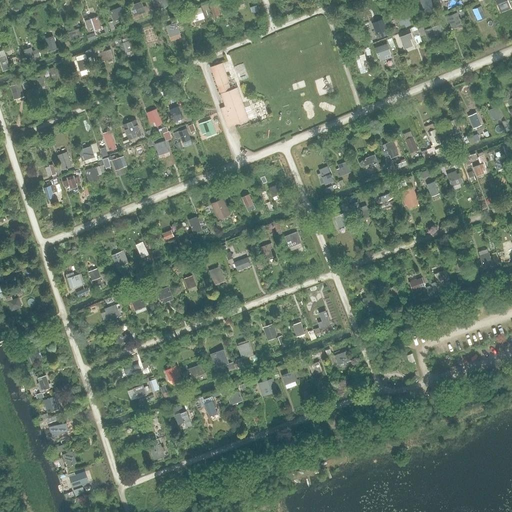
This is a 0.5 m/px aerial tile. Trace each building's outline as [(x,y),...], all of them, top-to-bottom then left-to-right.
[(160,10),(156,0),(155,0),(152,1),(156,12),(160,10)] [(165,0),(158,0),(161,9),(170,6),(168,0),(165,0)] [(431,0),(423,0),(428,13),(435,10),(431,0)] [(440,5),(439,0),(435,2),(439,15),(445,13),(442,4),(440,5)] [(458,4),(456,0),(443,0),(447,9),(458,4)] [(507,0),(496,0),(495,1),(499,10),(510,6),(507,0)] [(221,1),(210,5),(214,17),(220,15),(218,9),(223,8),(223,7),(221,1)] [(135,4),(130,6),(135,20),(147,16),(141,2),(135,4)] [(121,6),(110,11),(113,20),(124,15),(121,6)] [(481,6),(473,9),(478,21),(485,18),(481,6)] [(201,7),(190,11),(194,22),(204,18),(201,7)] [(406,10),(396,14),(400,25),(404,24),(405,27),(410,25),(408,19),(409,19),(406,10)] [(448,16),(445,17),(448,24),(450,23),(452,29),(461,25),(457,13),(448,16)] [(97,17),(85,21),(87,27),(92,26),(94,30),(101,28),(97,17)] [(167,26),(166,26),(169,38),(170,37),(180,34),(176,23),(167,26)] [(377,39),(388,35),(384,23),(373,27),(377,39)] [(439,25),(424,30),(428,41),(436,38),(435,34),(442,32),(439,25)] [(157,42),(152,28),(145,31),(149,44),(157,42)] [(80,29),(68,33),(70,40),(83,37),(80,29)] [(411,33),(400,37),(404,49),(412,46),(410,39),(413,38),(411,33)] [(349,36),(348,36),(352,48),(360,46),(356,34),(349,36)] [(45,39),(49,51),(57,48),(53,36),(45,39)] [(125,42),(122,43),(125,53),(134,50),(132,43),(135,42),(133,36),(124,39),(125,42)] [(387,44),(375,48),(379,58),(390,54),(387,44)] [(25,50),(24,50),(27,60),(40,55),(38,50),(33,52),(31,48),(25,50)] [(91,49),(85,52),(87,58),(93,56),(91,49)] [(111,49),(99,53),(102,62),(103,61),(114,58),(111,49)] [(364,54),(355,57),(359,68),(368,66),(364,54)] [(0,57),(0,62),(3,72),(11,69),(5,55),(0,57)] [(88,58),(77,62),(80,71),(91,68),(88,58)] [(230,82),(223,63),(210,67),(217,86),(218,85),(229,82),(230,82)] [(67,79),(63,67),(57,69),(61,81),(67,79)] [(41,77),(32,80),(34,84),(36,83),(38,89),(45,86),(41,77)] [(231,90),(229,82),(218,85),(225,107),(220,109),(227,128),(249,120),(238,88),(231,90)] [(21,84),(10,87),(14,100),(24,96),(21,84)] [(184,119),(179,105),(170,109),(175,122),(184,119)] [(497,107),(488,110),(493,122),(494,121),(502,118),(497,107)] [(158,113),(148,117),(151,124),(155,122),(156,126),(163,124),(158,113)] [(469,116),(469,117),(474,128),(481,125),(476,114),(469,116)] [(214,130),(211,120),(199,124),(203,134),(214,130)] [(455,120),(447,123),(452,135),(454,134),(455,138),(460,137),(459,132),(460,132),(455,120)] [(132,121),(127,123),(129,128),(125,130),(129,140),(141,135),(138,125),(134,127),(132,121)] [(179,131),(174,133),(176,138),(180,137),(182,142),(190,139),(186,129),(179,132),(179,131)] [(435,130),(428,132),(433,146),(440,144),(435,130)] [(110,131),(103,134),(109,151),(116,148),(110,131)] [(480,140),(478,134),(469,138),(471,143),(480,140)] [(413,137),(405,140),(410,152),(417,149),(413,137)] [(165,141),(155,144),(159,155),(169,152),(165,141)] [(393,141),(381,146),(385,157),(393,154),(394,157),(399,155),(393,141)] [(91,146),(79,150),(82,161),(95,157),(91,146)] [(441,153),(439,149),(435,150),(434,147),(432,148),(427,150),(429,156),(436,153),(437,154),(441,153)] [(68,154),(58,158),(63,170),(72,166),(68,154)] [(362,160),(359,163),(365,168),(369,166),(368,164),(373,163),(375,166),(378,165),(374,155),(365,158),(366,159),(365,159),(363,161),(362,160)] [(115,156),(111,157),(117,175),(124,173),(122,168),(127,166),(124,157),(116,159),(115,156)] [(482,164),(473,167),(477,177),(487,173),(485,167),(488,166),(484,156),(479,157),(482,164)] [(506,157),(494,162),(497,171),(498,170),(510,166),(506,157)] [(407,165),(404,159),(400,161),(401,163),(397,165),(399,168),(407,165)] [(348,166),(336,170),(339,177),(350,172),(348,166)] [(96,167),(85,170),(89,182),(100,178),(96,167)] [(329,170),(320,173),(325,185),(333,182),(329,170)] [(456,172),(447,175),(452,187),(463,182),(459,173),(457,174),(456,172)] [(68,180),(63,182),(64,187),(69,185),(70,188),(77,187),(76,183),(80,182),(79,177),(74,178),(74,176),(67,178),(67,179),(68,180)] [(50,186),(43,188),(47,200),(48,200),(54,197),(53,193),(57,192),(58,193),(61,192),(59,184),(60,183),(58,177),(52,180),(54,185),(50,186)] [(345,186),(342,181),(337,183),(339,189),(345,186)] [(427,184),(427,185),(431,196),(439,193),(436,187),(438,186),(436,181),(427,184)] [(270,188),(269,188),(273,197),(283,193),(279,184),(270,188)] [(413,187),(400,192),(405,205),(418,200),(413,187)] [(376,189),(369,192),(371,198),(378,195),(376,189)] [(391,193),(376,198),(380,209),(395,204),(391,193)] [(243,197),(242,197),(248,211),(255,209),(249,194),(243,197)] [(223,198),(211,204),(218,220),(230,214),(223,198)] [(371,217),(367,205),(355,209),(359,221),(371,217)] [(340,215),(332,218),(336,228),(348,224),(345,215),(341,216),(340,215)] [(189,220),(188,220),(194,234),(202,231),(201,226),(204,225),(201,217),(198,218),(197,219),(197,217),(189,220)] [(171,230),(161,234),(164,241),(174,236),(171,230)] [(297,232),(285,237),(289,248),(301,243),(297,232)] [(511,254),(511,243),(511,240),(501,244),(506,257),(511,254)] [(143,242),(136,245),(142,258),(149,254),(143,242)] [(271,244),(261,247),(262,252),(265,251),(268,258),(273,256),(270,249),(272,248),(271,244)] [(123,252),(113,256),(118,267),(127,263),(123,252)] [(488,253),(479,256),(484,269),(493,266),(488,253)] [(235,263),(234,263),(237,271),(238,271),(250,265),(247,258),(235,263)] [(458,265),(453,266),(455,273),(468,269),(465,259),(457,262),(458,265)] [(219,267),(209,271),(213,282),(223,278),(219,267)] [(89,272),(92,280),(91,281),(92,286),(101,282),(97,269),(89,272)] [(444,271),(434,275),(438,284),(448,281),(444,271)] [(80,274),(67,278),(70,288),(83,284),(80,274)] [(192,276),(184,278),(188,288),(196,286),(192,276)] [(422,278),(409,282),(413,292),(425,287),(422,278)] [(439,292),(436,282),(431,284),(435,293),(439,292)] [(398,285),(388,289),(392,299),(402,295),(398,285)] [(169,287),(157,291),(161,301),(162,304),(173,300),(169,287)] [(11,295),(5,297),(7,303),(9,302),(12,311),(22,307),(18,298),(12,300),(11,295)] [(132,299),(131,299),(136,311),(146,307),(141,295),(132,299)] [(375,295),(363,299),(366,308),(368,308),(369,311),(373,310),(372,307),(379,304),(375,295)] [(116,304),(104,309),(109,320),(120,316),(116,304)] [(322,321),(318,323),(320,328),(330,324),(326,311),(320,313),(319,313),(322,321)] [(301,323),(293,325),(297,337),(298,337),(305,334),(301,323)] [(263,328),(266,338),(277,334),(273,324),(263,328)] [(121,332),(114,335),(118,346),(131,341),(129,335),(123,337),(121,332)] [(249,342),(238,346),(242,359),(253,355),(249,342)] [(38,346),(28,349),(32,363),(42,360),(38,346)] [(224,349),(210,354),(215,368),(229,363),(224,349)] [(348,351),(335,356),(338,365),(349,361),(351,360),(348,351)] [(412,354),(406,355),(410,367),(416,366),(412,354)] [(305,359),(299,361),(302,368),(307,366),(305,359)] [(133,364),(125,367),(127,373),(135,371),(136,372),(142,370),(139,361),(133,364)] [(235,368),(233,362),(227,365),(229,371),(235,368)] [(318,362),(309,365),(312,373),(321,370),(318,362)] [(201,365),(189,369),(192,378),(204,374),(201,365)] [(183,381),(176,366),(169,369),(173,379),(172,380),(174,385),(183,381)] [(294,371),(281,376),(285,385),(286,385),(297,381),(294,371)] [(40,383),(37,384),(40,391),(50,388),(46,376),(38,378),(40,383)] [(253,378),(246,380),(249,387),(255,384),(253,378)] [(273,378),(258,384),(263,396),(278,391),(273,378)] [(143,385),(133,389),(136,399),(137,399),(147,395),(148,394),(147,391),(149,390),(147,386),(144,388),(143,385)] [(239,392),(227,396),(230,404),(242,400),(239,392)] [(44,399),(48,412),(60,409),(56,396),(44,399)] [(202,397),(198,399),(202,408),(205,406),(209,417),(217,414),(215,408),(217,408),(212,397),(203,400),(202,397)] [(202,409),(202,408),(198,399),(194,400),(198,411),(202,409)] [(186,411),(175,415),(178,425),(184,422),(185,425),(190,423),(186,411)] [(66,423),(52,426),(55,436),(68,430),(68,429),(66,423)] [(152,423),(141,427),(144,436),(145,436),(155,432),(152,423)] [(151,448),(150,448),(154,460),(155,459),(164,456),(163,452),(165,451),(164,447),(161,447),(160,444),(151,448)] [(64,459),(62,459),(63,463),(65,462),(66,465),(75,462),(72,452),(63,456),(64,459)] [(74,473),(69,475),(73,488),(82,485),(79,473),(75,475),(74,473)]
